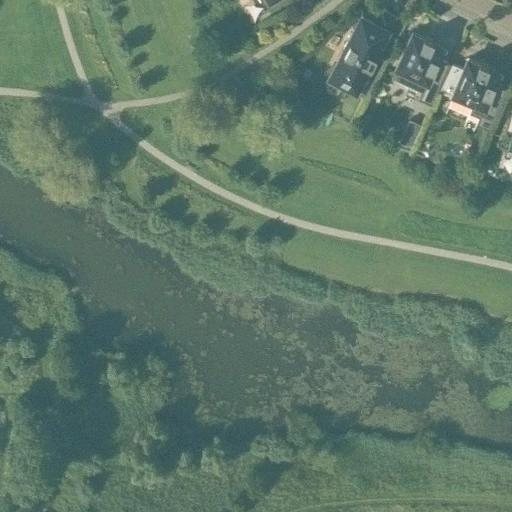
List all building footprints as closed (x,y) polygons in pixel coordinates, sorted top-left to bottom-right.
[(375,53),(394,15),(382,9),(375,22),(362,15),(357,26),(356,25),(330,75),(357,88),(369,64),(370,65),(376,55),(376,54),(375,53)] [(427,111),(450,62),(438,56),(443,45),(433,40),(433,39),(424,34),(423,36),(412,31),(388,84),(418,97),(414,105),(427,111)] [(367,93),(384,59),(376,55),(370,65),(369,64),(357,88),(367,93)] [(489,129),(506,86),(494,81),(499,70),(488,65),(489,64),(479,60),(478,61),(467,57),(463,67),(452,63),(445,77),(457,82),(452,96),(472,104),(469,112),(478,116),(475,123),(489,129)] [(403,138),(414,141),(419,120),(408,118),(403,138)]
